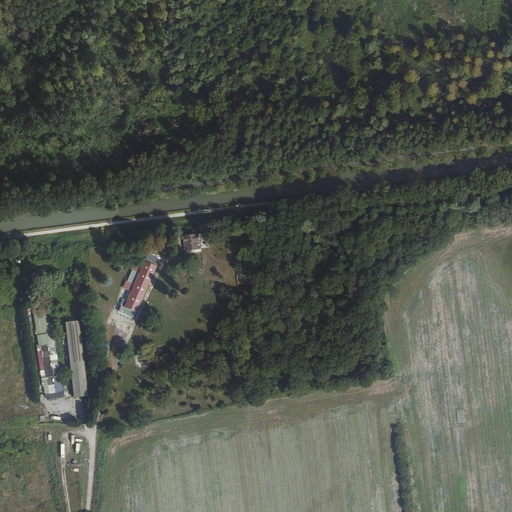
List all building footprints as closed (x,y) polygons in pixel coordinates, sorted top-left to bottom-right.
[(199,232),(195,233),(195,235),(185,236),(187,251),(201,249),(199,232)] [(154,242),(155,249),(167,247),(167,242),(162,242),(162,241),(154,242)] [(124,307),(135,313),(158,266),(146,261),(140,273),(133,270),(128,282),(135,285),(124,307)] [(238,284),(248,284),(248,280),(251,280),(251,273),(238,272),(238,284)] [(67,307),(66,297),(56,297),(57,308),(67,307)] [(42,320),(40,306),(31,307),(33,328),(34,329),(35,343),(37,351),(37,356),(39,366),(39,367),(40,374),(41,374),(41,376),(43,391),(51,389),(43,331),(49,330),(48,319),(42,320)] [(82,392),(74,318),(61,319),(68,394),(82,392)] [(43,331),(51,389),(57,389),(49,330),(43,331)]
